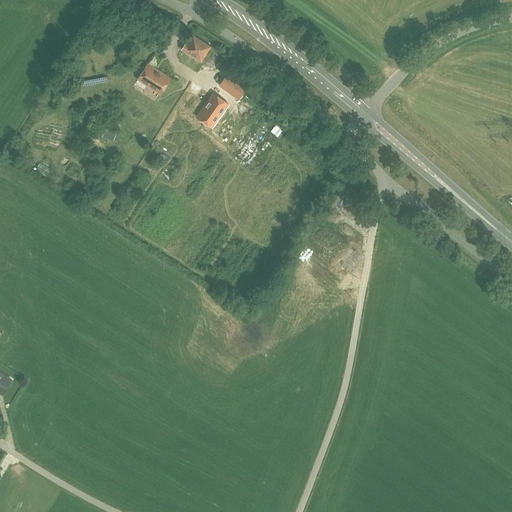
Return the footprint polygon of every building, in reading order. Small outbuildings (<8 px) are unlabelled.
[(192,36),(183,50),(201,62),(210,47),(192,35),(192,36)] [(140,76),(138,79),(144,83),(160,93),(165,85),(169,79),(155,70),(147,64),(140,76)] [(246,90),(226,77),(219,87),(239,100),(246,90)] [(212,94),(196,119),(211,128),(227,104),(212,94)] [(243,114),(220,142),(230,150),(230,149),(237,154),(254,133),(264,141),(269,135),(266,132),(273,124),(268,120),(261,129),(243,114)] [(100,140),(106,145),(117,134),(111,128),(100,140)] [(74,135),(73,147),(83,147),(83,136),(74,135)] [(130,152),(144,159),(149,149),(135,142),(130,152)] [(168,153),(164,161),(168,164),(173,155),(168,153)] [(207,190),(199,201),(212,210),(240,170),(230,164),(210,192),(207,190)] [(0,392),(2,394),(11,379),(0,372),(0,392)]
